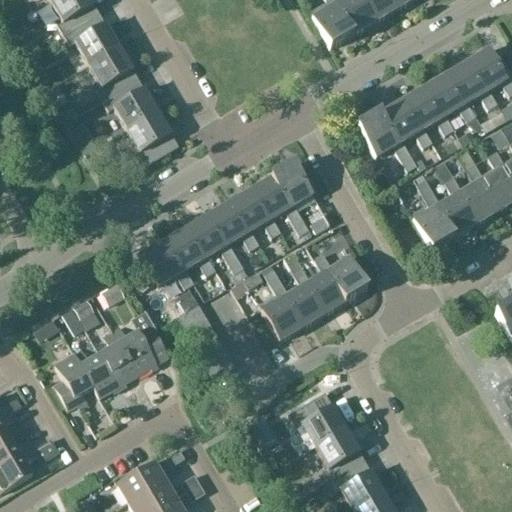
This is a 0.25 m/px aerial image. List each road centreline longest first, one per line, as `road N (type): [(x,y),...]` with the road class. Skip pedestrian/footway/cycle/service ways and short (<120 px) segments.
road 1 (residential): [(226,511),(166,422),(5,511)]
road 2 (residential): [(437,511),(361,388),(355,361),(366,339),(404,316)]
road 3 (residential): [(493,0),(292,117)]
road 4 (residential): [(404,316),(292,117)]
road 5 (residential): [(228,155),(35,261)]
road 6 (residential): [(228,155),(130,0)]
road 7 (unknown): [(355,361),(262,384),(216,311)]
road 8 (unknown): [(93,459),(0,356)]
road 9 (residential): [(404,316),(511,253)]
